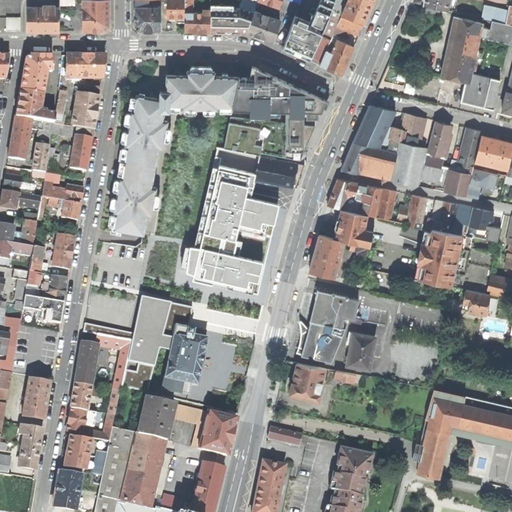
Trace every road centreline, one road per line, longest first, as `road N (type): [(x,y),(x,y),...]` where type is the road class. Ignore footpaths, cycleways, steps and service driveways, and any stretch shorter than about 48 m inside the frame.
road 1 (residential): [(119,44),(40,511)]
road 2 (secondary): [(232,511),(321,169)]
road 3 (residential): [(353,93),(244,47),(119,44)]
road 4 (residential): [(511,209),(321,169)]
road 5 (residential): [(353,93),(511,132)]
road 6 (unknown): [(309,201),(391,223),(392,257)]
